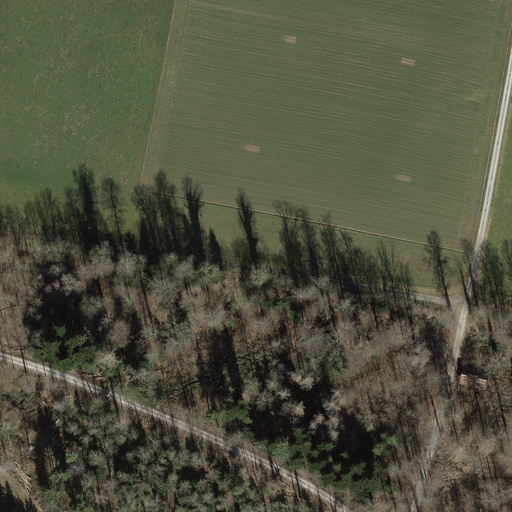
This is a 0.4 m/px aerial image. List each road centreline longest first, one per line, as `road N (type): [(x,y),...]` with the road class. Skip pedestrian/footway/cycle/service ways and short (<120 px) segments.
road 1 (track): [(471,292),(445,300),(0,236)]
road 2 (track): [(0,358),(113,395),(234,448),(344,511)]
road 3 (track): [(511,56),(471,292)]
road 4 (track): [(414,511),(471,292)]
